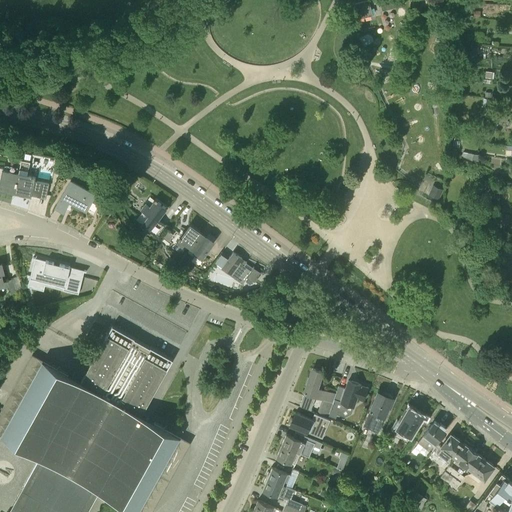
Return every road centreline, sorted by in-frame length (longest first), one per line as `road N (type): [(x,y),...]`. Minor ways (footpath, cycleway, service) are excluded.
road 1 (secondary): [(287,265),(137,159),(75,130),(0,110)]
road 2 (residential): [(302,337),(207,306),(31,223)]
road 3 (residential): [(227,511),(302,337)]
road 4 (residential): [(418,363),(399,369),(302,337)]
